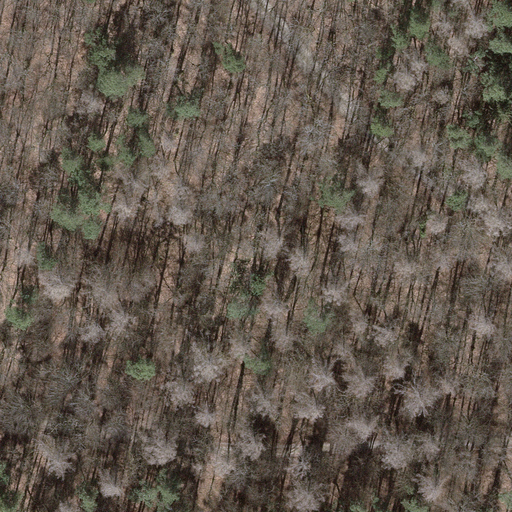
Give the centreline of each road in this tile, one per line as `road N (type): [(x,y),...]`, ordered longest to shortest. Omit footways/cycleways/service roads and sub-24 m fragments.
road 1 (track): [(511,439),(299,454),(102,434),(0,410)]
road 2 (track): [(257,0),(356,119),(511,218)]
